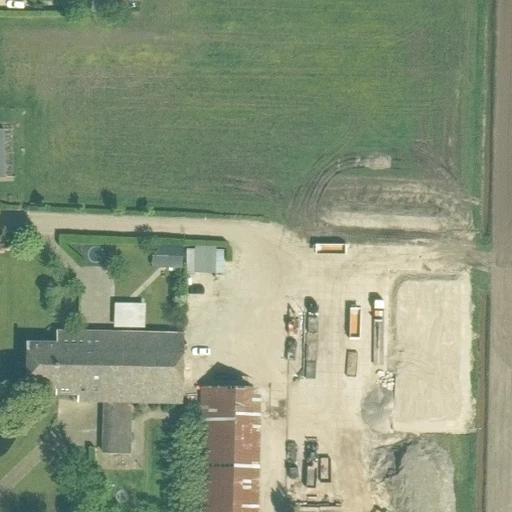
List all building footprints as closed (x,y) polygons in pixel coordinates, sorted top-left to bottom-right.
[(171,249),(170,270),(180,270),(181,249),(171,249)] [(107,328),(138,328),(138,303),(107,303),(107,328)] [(182,405),(184,336),(56,333),(56,345),(26,344),(25,391),(56,391),(55,396),(77,397),(77,403),(182,405)] [(246,511),(248,390),(200,389),(197,511),(246,511)] [(130,431),(103,430),(103,454),(130,455),(130,431)]
